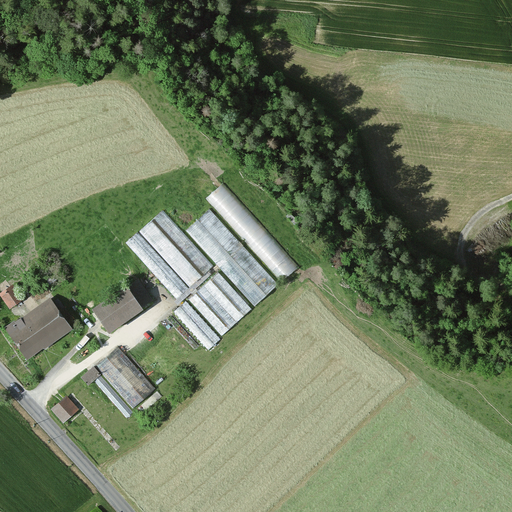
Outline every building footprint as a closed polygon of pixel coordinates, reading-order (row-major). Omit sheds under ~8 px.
[(285,246),(225,180),(209,195),(261,253),(269,246),(277,254),(285,246)] [(187,227),(214,256),(228,244),(230,246),(238,239),(209,207),(187,227)] [(162,209),(127,239),(176,296),(212,266),(162,209)] [(123,284),(88,308),(105,332),(140,309),(123,284)] [(12,285),(0,291),(0,295),(8,309),(22,301),(12,285)] [(49,298),(4,327),(25,359),(70,330),(49,298)] [(118,347),(96,366),(133,408),(155,389),(118,347)] [(100,375),(93,367),(81,378),(88,385),(100,375)] [(133,412),(101,376),(95,382),(127,417),(133,412)] [(67,397),(51,410),(62,424),(78,411),(67,397)]
